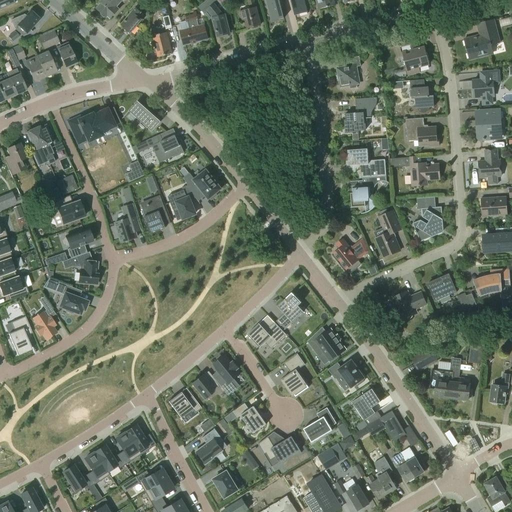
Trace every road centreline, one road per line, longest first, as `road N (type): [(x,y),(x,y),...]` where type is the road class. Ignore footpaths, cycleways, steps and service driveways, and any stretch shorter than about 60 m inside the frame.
road 1 (residential): [(339,300),(444,249),(461,230),(435,7)]
road 2 (residential): [(301,258),(329,212),(308,41)]
road 3 (residential): [(339,300),(455,478)]
road 4 (residential): [(140,79),(308,41)]
road 5 (residential): [(112,257),(48,101)]
road 6 (residential): [(6,370),(84,329),(109,291),(112,257)]
road 7 (residential): [(245,187),(185,235),(112,257)]
road 8 (residential): [(245,187),(207,137),(140,79)]
road 9 (residential): [(308,41),(435,7)]
road 10 (residential): [(150,398),(42,466)]
road 11 (residential): [(150,398),(207,511)]
